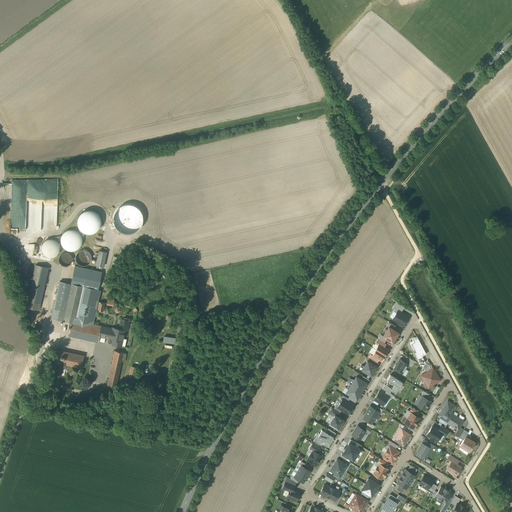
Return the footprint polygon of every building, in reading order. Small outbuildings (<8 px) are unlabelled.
[(98,216),(96,213),(92,212),(88,211),(84,212),(80,215),(78,218),(77,223),(78,227),(81,231),(85,233),(89,234),(91,234),(94,232),(96,231),(99,228),(100,224),(100,220),(98,216)] [(76,231),(73,230),(70,230),(65,231),(63,234),(61,238),(61,242),(61,244),(63,247),(66,250),(68,250),(72,251),(76,250),(79,247),(81,243),(81,239),(80,236),(79,234),(76,231)] [(53,239),(51,239),(48,239),(45,240),(43,243),(41,246),(42,250),(42,252),(44,254),(48,257),(51,257),(54,256),(57,254),(59,251),(60,247),(59,244),(56,241),(53,239)] [(90,253),(89,252),(86,251),(84,250),(80,251),(78,252),(76,254),(75,256),(75,259),(76,262),(78,264),(80,265),(83,266),(85,265),(87,264),(89,263),(90,261),(91,259),(91,256),(90,253)] [(107,252),(99,251),(96,265),(103,267),(107,252)] [(67,253),(66,253),(63,253),(61,254),(60,256),(59,258),(59,260),(59,262),(61,263),(62,265),(65,266),(67,265),(69,265),(70,264),(71,262),(72,260),(72,258),(71,256),(69,254),(67,253)] [(48,269),(35,266),(25,308),(39,312),(48,269)] [(74,266),(70,284),(98,290),(102,272),(74,266)] [(70,284),(59,282),(51,318),(71,322),(68,335),(97,341),(98,337),(101,325),(94,323),(101,291),(98,290),(70,284)] [(398,311),(401,313),(404,307),(396,302),(393,308),(394,309),(397,311),(398,311)] [(393,319),(392,319),(403,326),(408,317),(401,313),(398,311),(397,311),(393,319)] [(130,321),(121,319),(119,329),(101,325),(98,337),(113,340),(112,344),(121,347),(124,334),(122,333),(123,331),(128,332),(130,321)] [(383,336),(383,337),(387,339),(392,342),(398,333),(392,330),(389,327),(388,328),(387,330),(384,334),(383,336)] [(378,339),(384,343),(387,339),(383,337),(383,336),(380,335),(378,339)] [(175,338),(164,336),(163,343),(174,345),(175,338)] [(414,343),(411,344),(415,353),(414,354),(417,360),(423,357),(422,356),(426,354),(417,337),(412,339),(414,343)] [(384,347),(379,344),(375,350),(384,355),(387,349),(384,347)] [(83,356),(57,349),(54,362),(80,368),(83,356)] [(381,361),(384,355),(375,350),(376,350),(372,355),(372,356),(378,359),(381,361)] [(123,353),(114,351),(106,385),(115,387),(123,353)] [(398,360),(393,369),(398,371),(402,373),(408,364),(400,359),(399,361),(398,360)] [(362,370),(371,375),(372,372),(376,366),(369,362),(367,361),(364,366),(362,370)] [(362,370),(364,366),(362,365),(358,370),(363,373),(364,372),(371,377),(373,373),(372,372),(371,375),(362,370)] [(138,369),(131,367),(129,377),(136,379),(138,369)] [(427,372),(421,376),(428,387),(440,380),(432,368),(427,372)] [(390,375),(387,380),(395,385),(392,389),(391,391),(395,393),(402,382),(390,375)] [(360,379),(356,376),(354,380),(352,379),(349,383),(362,391),(363,389),(363,388),(366,383),(360,379)] [(362,391),(349,383),(346,388),(348,389),(346,393),(350,395),(356,399),(360,394),(362,391)] [(392,389),(384,385),(382,389),(389,393),(391,391),(392,389)] [(379,390),(374,398),(382,403),(386,395),(379,390)] [(423,395),(417,403),(424,408),(430,399),(423,395)] [(340,403),(337,407),(341,410),(348,414),(353,405),(348,402),(343,399),(340,403)] [(447,400),(437,417),(446,422),(452,412),(456,405),(447,400)] [(362,418),(373,424),(380,411),(370,405),(362,418)] [(328,413),(333,416),(334,415),(337,416),(339,412),(336,410),(333,409),(332,407),(328,413)] [(411,411),(404,421),(413,427),(419,417),(411,411)] [(446,422),(458,430),(464,420),(452,412),(446,422)] [(333,416),(329,424),(338,430),(344,420),(337,416),(334,415),(333,416)] [(359,422),(352,434),(360,439),(365,431),(369,433),(372,429),(359,422)] [(432,425),(427,434),(436,439),(441,430),(432,425)] [(401,428),(396,436),(402,439),(407,431),(401,428)] [(319,434),(322,435),(320,437),(321,437),(320,439),(323,441),(325,442),(326,441),(330,443),(328,441),(332,436),(329,435),(326,432),(322,430),(319,434)] [(466,435),(461,443),(469,448),(474,440),(466,435)] [(422,443),(416,451),(423,455),(428,447),(422,443)] [(313,451),(316,452),(317,451),(318,452),(320,448),(312,444),(309,449),(310,449),(313,451)] [(345,448),(354,454),(357,449),(348,444),(345,448)] [(389,445),(383,455),(391,460),(397,451),(389,445)] [(351,458),(354,454),(345,448),(342,453),(351,458)] [(310,456),(307,460),(315,465),(317,462),(318,462),(320,459),(319,459),(321,456),(316,452),(313,451),(310,456)] [(348,463),(337,457),(333,463),(344,469),(348,463)] [(451,460),(446,469),(455,474),(460,466),(451,460)] [(333,463),(329,469),(340,475),(344,469),(333,463)] [(379,463),(374,472),(382,477),(387,468),(379,463)] [(297,471),(306,477),(308,474),(308,475),(311,471),(307,469),(302,466),(301,465),(297,471)] [(410,465),(407,470),(414,474),(417,469),(410,465)] [(405,469),(401,476),(410,482),(415,475),(414,474),(407,470),(405,469)] [(299,480),(303,483),(305,480),(305,479),(306,477),(297,471),(294,477),(299,480)] [(424,474),(419,483),(429,488),(434,479),(424,474)] [(401,476),(397,483),(398,484),(405,488),(406,489),(410,482),(401,476)] [(286,481),(294,485),(295,483),(287,477),(285,481),(286,481)] [(368,478),(364,484),(374,490),(377,484),(368,478)] [(294,485),(286,481),(282,489),(289,492),(290,488),(292,489),(294,485)] [(339,490),(324,484),(320,493),(335,499),(339,490)] [(364,484),(361,489),(371,495),(374,490),(364,484)] [(405,488),(398,484),(395,489),(402,493),(405,488)] [(441,486),(436,494),(445,500),(450,492),(441,486)] [(289,492),(286,497),(295,501),(299,492),(292,489),(290,488),(289,492)] [(355,495),(350,504),(360,511),(366,501),(355,495)] [(390,495),(382,508),(389,511),(390,511),(397,500),(390,495)] [(456,503),(452,511),(453,511),(462,511),(465,508),(456,503)]
